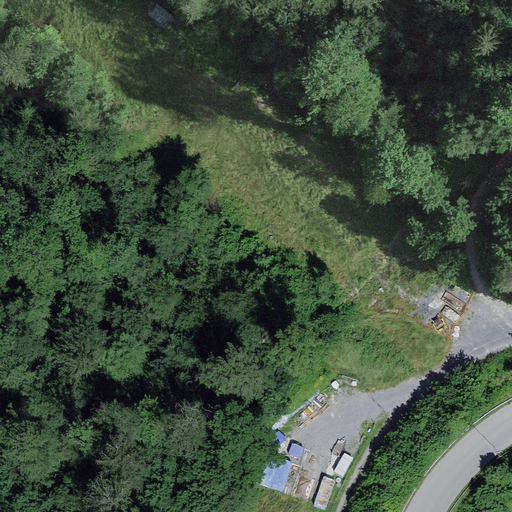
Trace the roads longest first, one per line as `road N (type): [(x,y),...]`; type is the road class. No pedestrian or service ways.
road 1 (track): [(511,339),(452,366),(410,399),(340,511)]
road 2 (track): [(511,316),(488,301),(471,260),(486,190),(511,152)]
road 3 (unclassified): [(428,511),(495,432),(511,423)]
